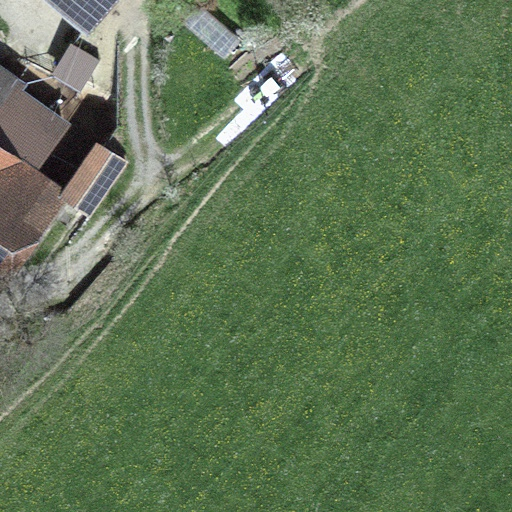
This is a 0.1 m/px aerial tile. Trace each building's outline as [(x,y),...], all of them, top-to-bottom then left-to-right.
[(72,0),(91,17),(106,0),(72,0)] [(70,37),(55,72),(86,85),(100,50),(70,37)] [(0,245),(4,240),(20,251),(63,189),(60,186),(62,184),(33,163),(63,119),(12,83),(13,75),(0,65),(0,245)] [(66,175),(96,134),(75,119),(45,160),(66,175)] [(124,154),(97,134),(62,184),(60,186),(63,189),(88,206),(124,154)]
